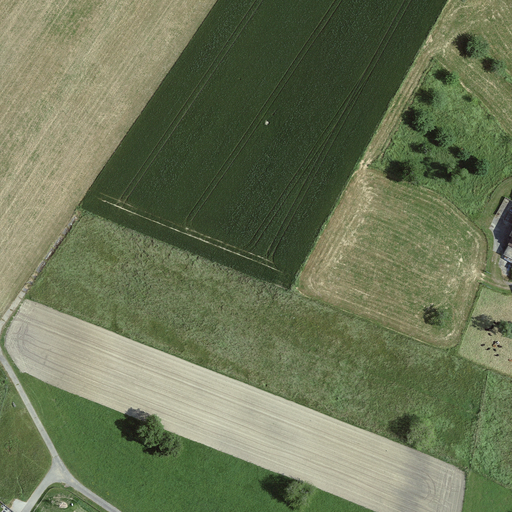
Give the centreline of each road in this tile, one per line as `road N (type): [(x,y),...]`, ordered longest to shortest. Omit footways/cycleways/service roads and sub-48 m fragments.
road 1 (residential): [(115,511),(62,470),(0,356)]
road 2 (track): [(0,328),(78,214)]
